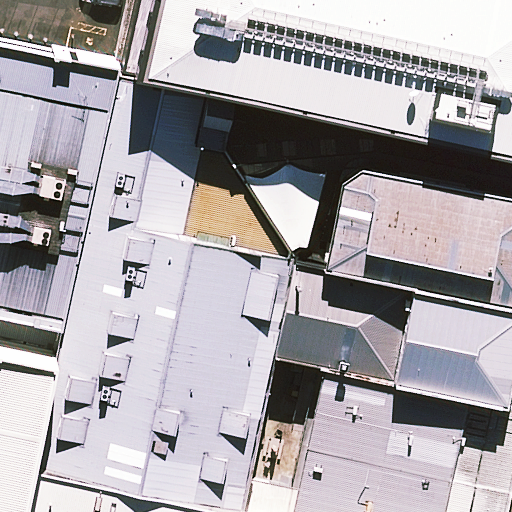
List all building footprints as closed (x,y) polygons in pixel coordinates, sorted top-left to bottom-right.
[(511,0),(142,0),(125,75),(217,95),(511,161),(511,0)] [(0,322),(70,335),(94,222),(125,75),(120,59),(0,36),(0,322)] [(125,75),(94,222),(185,241),(217,95),(125,75)] [(511,200),(364,172),(344,187),(328,271),(511,308),(511,200)] [(276,361),(296,263),(185,241),(94,222),(70,335),(42,473),(241,511),(246,511),(253,478),(276,361)] [(509,408),(511,391),(511,308),(328,271),(296,263),(276,361),(324,370),(509,408)] [(0,511),(34,511),(42,473),(70,335),(0,322),(0,511)] [(299,487),(253,478),(246,511),(486,511),(509,408),(324,370),(299,487)] [(241,511),(42,473),(34,511),(241,511)]
